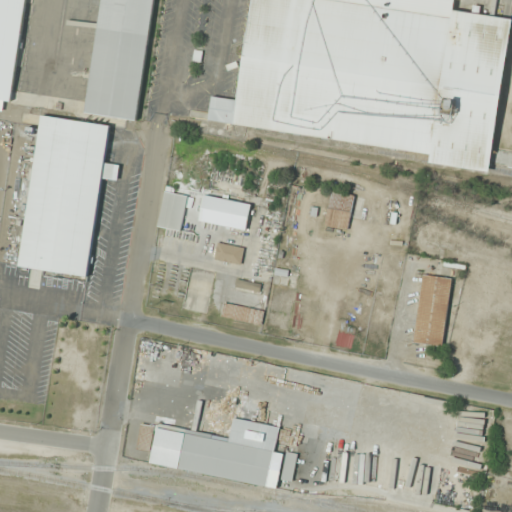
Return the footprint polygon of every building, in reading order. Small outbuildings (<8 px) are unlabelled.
[(0,0),(0,98),(15,101),(27,0),(0,0)] [(136,120),(154,0),(102,0),(85,112),(136,120)] [(456,0),(455,12),(511,20),(511,33),(490,174),(431,165),(433,157),(265,131),(264,132),(209,123),(213,97),(239,101),(254,0),(456,0)] [(101,178),(118,180),(120,164),(105,163),(110,124),(41,116),(22,267),(89,275),(101,178)] [(158,226),(181,231),(189,194),(166,189),(158,226)] [(355,196),(332,191),(325,225),(348,230),(355,196)] [(215,259),(241,265),(244,247),(219,242),(215,259)] [(452,278),(423,274),(414,343),(444,347),(452,278)] [(221,316),(261,326),(265,311),(225,302),(221,316)] [(150,464),(276,487),(283,453),(275,452),(279,426),(233,418),(229,437),(157,424),(157,425),(141,422),(136,448),(153,451),(150,464)]
